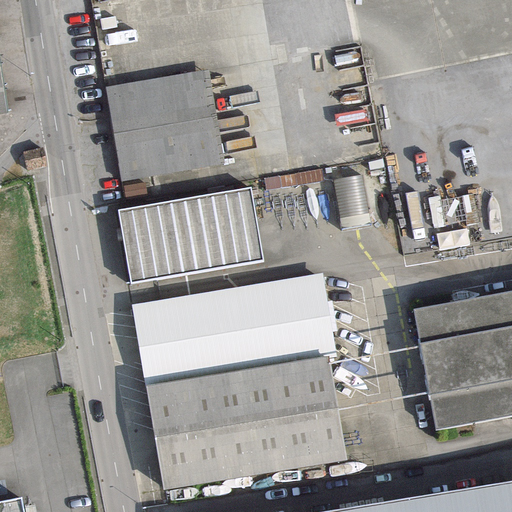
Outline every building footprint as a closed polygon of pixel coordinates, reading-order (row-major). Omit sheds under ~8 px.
[(207,70),(105,88),(122,181),(224,164),(207,70)] [(362,167),(333,170),(339,224),(368,221),(362,167)] [(250,188),(117,210),(130,284),(262,262),(250,188)] [(322,273),(130,305),(163,490),(347,460),(328,359),(335,358),(322,273)] [(511,414),(511,288),(413,308),(437,429),(511,414)] [(511,511),(511,480),(318,511),(511,511)] [(0,511),(22,511),(20,499),(0,502),(0,511)]
